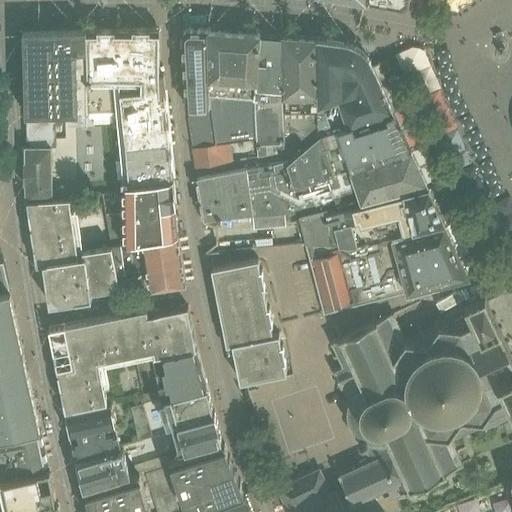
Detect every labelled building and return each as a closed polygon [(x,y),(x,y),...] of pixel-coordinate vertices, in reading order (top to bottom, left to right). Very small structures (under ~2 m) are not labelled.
[(26,183),(27,198),(60,196),(70,195),(83,194),(82,182),(52,184),(50,147),(57,146),(55,112),(87,111),(87,76),(88,28),(88,27),(86,27),(23,29),(24,66),(24,85),(26,161),(25,161),(25,183),(26,183)] [(158,32),(158,28),(123,28),(88,28),(87,76),(87,111),(113,110),(114,122),(116,123),(119,148),(118,148),(121,182),(173,176),(173,174),(172,174),(170,146),(165,97),(166,97),(163,71),(158,71),(158,32)] [(208,28),(190,28),(189,28),(187,28),(186,29),(185,30),(184,31),(183,32),(183,34),(182,35),(186,105),(209,103),(208,76),(208,28)] [(210,28),(208,28),(208,76),(209,103),(186,106),(189,124),(195,166),(230,161),(225,114),(222,114),(223,97),(254,97),(255,86),(256,80),(257,80),(261,33),(229,31),(210,30),(210,28)] [(256,80),(255,86),(254,97),(258,157),(265,156),(264,143),(284,142),(283,129),(282,111),(282,107),(282,35),(261,33),(257,80),(256,80)] [(318,133),(318,105),(318,94),(318,37),(282,35),(282,107),(282,111),(283,129),(299,129),(307,142),(318,133)] [(318,37),(318,94),(318,105),(324,103),(382,84),(370,58),(368,55),(366,53),(364,51),(362,49),(359,47),(356,45),(352,43),(347,41),(343,40),(318,37)] [(382,84),(324,103),(333,129),(393,110),(393,109),(392,106),(382,84)] [(393,110),(333,129),(318,133),(307,142),(288,159),(284,160),(292,186),(296,184),(341,171),(350,168),(411,148),(393,110)] [(411,148),(350,168),(341,171),(296,184),(302,211),(337,204),(426,182),(411,148)] [(302,211),(296,184),(292,186),(284,160),(250,168),(196,176),(203,221),(204,221),(257,213),(302,211)] [(174,180),(173,176),(121,182),(123,241),(141,239),(141,238),(173,233),(178,233),(175,204),(176,204),(174,180)] [(306,243),(335,241),(358,242),(392,235),(445,222),(444,220),(429,185),(327,212),(326,210),(300,217),(306,241),(306,243)] [(91,289),(108,287),(102,245),(78,249),(70,195),(60,196),(27,198),(36,263),(43,262),(49,302),(92,296),(91,289)] [(469,274),(445,222),(392,235),(407,291),(469,274)] [(123,241),(102,245),(108,287),(118,286),(117,276),(147,272),(150,288),(186,282),(178,233),(173,233),(141,238),(141,239),(123,241)] [(407,291),(392,235),(358,242),(335,241),(306,243),(324,313),(407,291)] [(287,370),(279,332),(273,333),(258,256),(212,266),(214,279),(220,277),(223,290),(217,292),(222,316),(228,315),(230,328),(224,329),(227,342),(233,341),(241,379),(287,370)] [(0,437),(41,429),(38,419),(23,351),(10,290),(9,290),(3,262),(0,262),(0,437)] [(365,446),(370,458),(338,472),(352,502),(387,487),(391,496),(409,488),(411,493),(415,492),(412,487),(443,473),(446,478),(450,476),(448,471),(464,464),(451,438),(465,431),(468,436),(471,434),(468,429),(483,423),(486,428),(511,415),(511,353),(485,295),(434,318),(436,323),(422,330),(420,325),(417,326),(419,331),(405,338),(393,311),(376,319),(374,314),(371,315),(373,320),(342,335),(340,330),(337,331),(339,336),(331,340),(337,352),(332,354),(334,357),(338,355),(343,365),(333,369),(339,382),(336,383),(338,386),(341,384),(349,400),(348,403),(347,406),(347,409),(347,412),(348,415),(348,418),(349,421),(350,423),(351,426),(353,428),(355,431),(357,433),(360,435),(358,438),(358,439),(358,440),(358,442),(358,443),(359,444),(360,445),(361,446),(362,446),(363,446),(365,446)] [(188,305),(185,305),(179,307),(148,313),(147,307),(141,308),(138,309),(127,311),(65,324),(49,327),(57,366),(65,408),(107,399),(99,361),(135,353),(153,349),(154,355),(196,346),(189,313),(188,307),(188,305)] [(156,377),(202,367),(197,350),(196,347),(151,357),(156,377)] [(207,386),(202,367),(156,377),(161,398),(169,396),(207,386)] [(185,451),(222,441),(218,426),(219,426),(214,409),(213,409),(207,386),(170,396),(185,451)] [(66,413),(71,434),(117,423),(112,402),(66,413)] [(142,431),(138,432),(139,439),(153,436),(144,404),(135,406),(142,431)] [(71,434),(75,455),(113,447),(121,445),(117,423),(71,434)] [(0,437),(0,454),(44,446),(41,429),(0,437)] [(224,441),(222,441),(169,458),(175,474),(181,472),(185,481),(234,463),(233,462),(233,461),(232,460),(230,455),(230,454),(229,453),(229,452),(225,443),(224,442),(225,442),(224,441),(224,442),(224,441)] [(3,479),(37,472),(36,465),(48,463),(44,446),(0,454),(0,471),(1,471),(3,479)] [(121,474),(131,471),(123,446),(113,449),(113,447),(76,458),(80,472),(84,488),(85,488),(121,477),(121,474)] [(161,465),(164,477),(172,475),(169,463),(161,465)] [(209,504),(245,491),(246,490),(245,490),(246,490),(245,489),(245,488),(241,479),(240,478),(240,477),(239,476),(237,471),(237,470),(237,469),(236,469),(236,468),(234,463),(185,481),(181,472),(175,474),(182,497),(187,511),(198,506),(199,508),(209,504)] [(164,477),(161,465),(154,467),(157,479),(164,477)] [(157,479),(154,467),(146,469),(150,481),(157,479)] [(351,511),(347,501),(341,504),(335,489),(330,491),(319,468),(278,487),(289,511),(351,511)] [(3,479),(0,479),(0,486),(0,487),(6,511),(59,511),(57,502),(56,502),(52,488),(54,488),(50,469),(37,472),(3,479)] [(146,469),(139,472),(142,483),(150,481),(146,469)] [(91,509),(91,510),(137,496),(135,488),(143,486),(139,472),(121,477),(85,488),(85,489),(85,490),(88,499),(88,500),(88,501),(89,502),(90,508),(90,509),(91,509)] [(171,480),(160,483),(162,491),(173,487),(171,480)] [(151,494),(162,491),(160,483),(148,487),(151,494)] [(150,511),(149,508),(143,486),(135,488),(137,496),(91,510),(91,511),(150,511)] [(176,495),(173,487),(162,491),(164,498),(176,495)] [(164,498),(162,491),(151,494),(153,502),(164,498)] [(253,511),(245,491),(209,504),(199,508),(198,506),(187,511),(184,511),(253,511)] [(175,502),(178,511),(182,511),(186,511),(182,499),(175,502)] [(178,511),(175,502),(167,504),(169,511),(178,511)]
